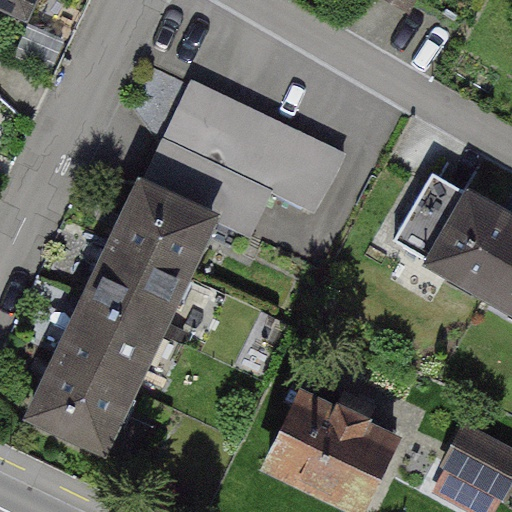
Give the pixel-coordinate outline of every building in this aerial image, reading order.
[(201,86),(170,152),(324,223),(354,157),(201,86)] [(511,244),(511,225),(443,187),(400,264),(476,307),(511,244)] [(130,188),(92,266),(179,307),(216,229),(130,188)] [(511,244),(476,307),(511,327),(511,244)] [(92,266),(54,344),(141,386),(179,307),(92,266)] [(54,344),(17,422),(103,464),(141,386),(54,344)] [(366,511),(403,441),(294,385),(250,470),(332,511),(366,511)] [(511,442),(470,423),(440,487),(494,511),(501,511),(511,490),(511,442)]
